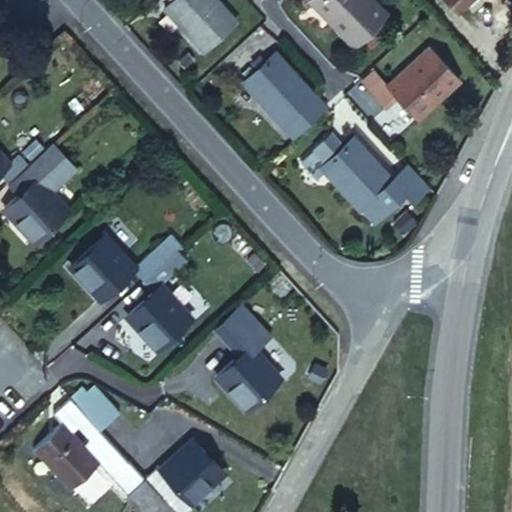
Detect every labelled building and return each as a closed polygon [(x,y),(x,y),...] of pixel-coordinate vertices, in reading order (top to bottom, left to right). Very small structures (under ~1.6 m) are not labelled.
[(168,0),(162,6),(200,49),(234,18),(216,0),(168,0)] [(312,0),(351,41),(385,9),(376,0),(312,0)] [(377,75),(364,86),(383,107),(396,96),(415,117),(457,79),(427,45),(385,83),(377,75)] [(241,82),(281,125),(314,94),(275,52),(241,82)] [(301,127),(324,106),(322,103),(322,102),(314,94),(281,125),(291,135),(301,127)] [(328,133),(320,141),(332,153),(340,146),(328,133)] [(320,141),(297,163),(310,178),(320,168),(356,208),(358,207),(372,223),(405,195),(390,178),(351,135),(340,146),(332,153),(320,141)] [(13,171),(10,174),(21,186),(0,205),(0,209),(30,240),(62,210),(52,198),(80,172),(49,138),(23,162),(13,171)] [(13,171),(23,162),(13,152),(2,162),(0,159),(0,180),(1,182),(10,174),(13,171)] [(403,166),(390,178),(405,195),(413,203),(426,191),(403,166)] [(97,296),(130,266),(101,233),(67,264),(97,296)] [(174,245),(165,235),(130,266),(140,277),(150,268),(171,249),(174,245)] [(150,268),(140,277),(150,288),(153,284),(181,260),(171,249),(150,268)] [(153,284),(150,288),(120,314),(150,346),(182,316),(153,284)] [(248,309),(222,335),(245,360),(223,381),(253,413),(286,384),(258,352),(275,337),(248,309)] [(86,392),(73,403),(101,434),(120,417),(105,400),(99,406),(86,392)] [(101,434),(73,403),(68,397),(51,413),(58,422),(30,449),(66,489),(95,462),(73,438),(83,430),(96,444),(104,437),(101,434)] [(158,470),(147,481),(175,511),(191,511),(194,510),(192,506),(224,477),(194,444),(162,473),(158,470)] [(143,480),(129,465),(111,482),(124,495),(143,480)] [(172,511),(159,498),(143,480),(124,495),(139,511),(172,511)]
